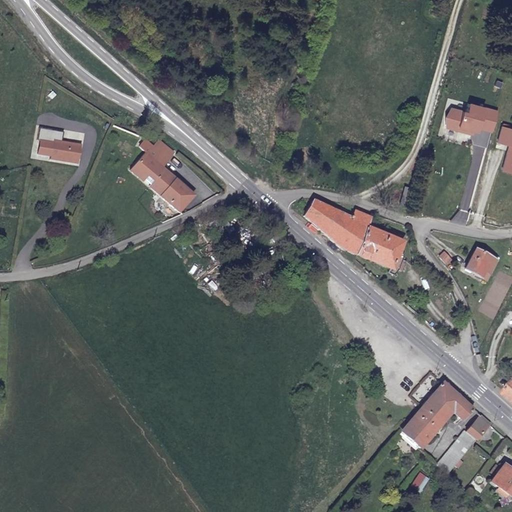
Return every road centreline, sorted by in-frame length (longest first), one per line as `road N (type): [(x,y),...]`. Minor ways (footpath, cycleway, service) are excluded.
road 1 (primary): [(249,188),(455,370)]
road 2 (track): [(0,279),(25,279),(146,241),(249,188)]
road 3 (unknown): [(449,0),(408,152),(349,199)]
road 4 (primary): [(21,0),(92,80),(196,139)]
road 5 (primary): [(196,139),(41,0)]
road 6 (residential): [(422,221),(342,196),(249,188)]
road 7 (residential): [(455,370),(467,323),(423,255),(422,221)]
